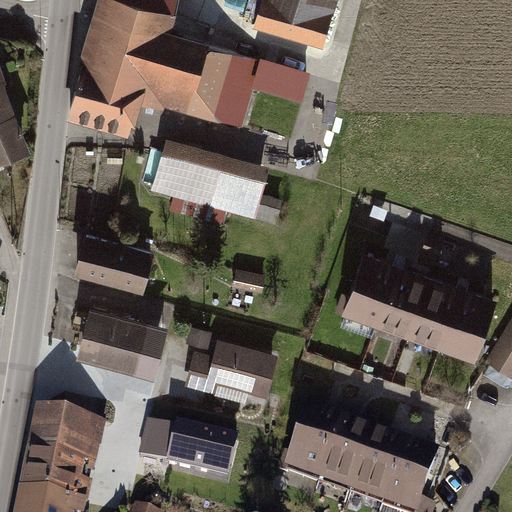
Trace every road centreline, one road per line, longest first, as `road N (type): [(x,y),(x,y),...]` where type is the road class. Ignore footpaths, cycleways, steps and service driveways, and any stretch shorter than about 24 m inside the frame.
road 1 (tertiary): [(64,22),(33,301)]
road 2 (tertiary): [(33,301),(0,511)]
